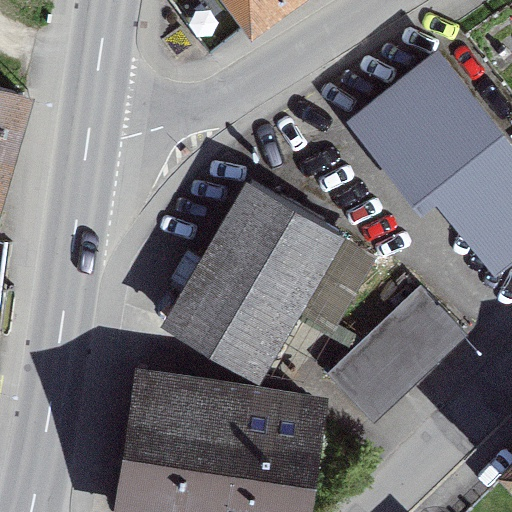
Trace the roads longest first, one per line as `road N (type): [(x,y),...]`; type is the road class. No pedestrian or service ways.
road 1 (primary): [(32,511),(87,147)]
road 2 (residential): [(380,0),(224,100),(87,147)]
road 3 (residential): [(367,511),(511,372)]
road 4 (primary): [(87,147),(112,0)]
